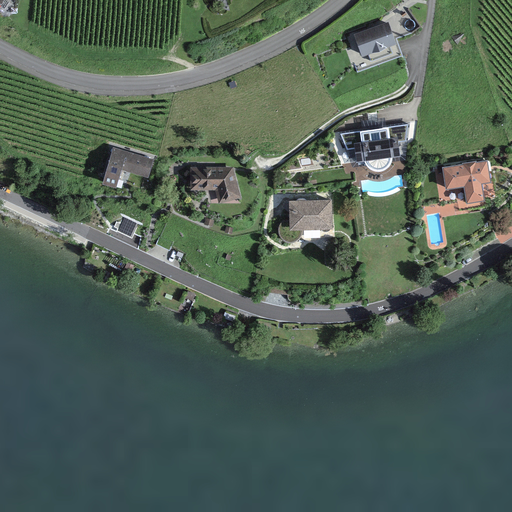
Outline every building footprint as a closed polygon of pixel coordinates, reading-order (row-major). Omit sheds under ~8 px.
[(397,41),(390,21),(355,33),(361,50),(367,48),(370,57),(392,49),(390,44),(397,41)] [(374,172),(380,173),(385,171),(389,168),(390,164),(390,160),(401,159),(399,142),(404,142),(406,124),(340,130),(346,149),(353,148),(356,164),(368,162),(368,166),(370,170),(374,172)] [(152,175),(156,158),(115,148),(108,175),(121,178),(123,168),(152,175)] [(488,183),(485,161),(440,167),(443,190),(462,187),(464,205),(483,203),(481,183),(488,183)] [(232,167),(193,167),(193,190),(218,190),(223,203),(241,196),(232,167)] [(332,235),(333,200),(286,200),(286,217),(277,223),(275,232),(277,242),(286,246),(295,246),(300,241),(301,235),(332,235)] [(511,221),(494,234),(502,246),(511,239),(511,221)] [(440,230),(430,230),(431,244),(441,244),(440,230)]
